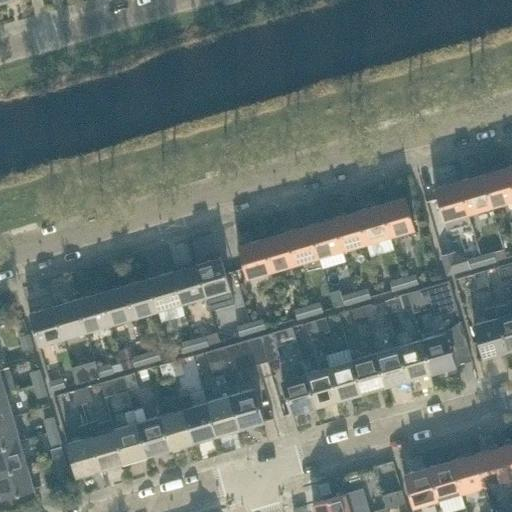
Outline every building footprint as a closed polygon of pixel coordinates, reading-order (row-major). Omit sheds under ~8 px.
[(492,205),(511,199),(511,183),(507,166),(483,173),(492,205)] [(469,212),(492,205),(483,173),(459,180),(469,212)] [(444,219),(469,212),(459,180),(435,187),(444,219)] [(391,234),(415,227),(406,195),(382,203),(391,234)] [(367,241),(391,234),(382,203),(358,210),(367,241)] [(343,248),(367,241),(358,210),(334,217),(343,248)] [(319,255),(343,248),(334,217),(310,224),(319,255)] [(296,262),(319,255),(310,224),(286,230),(296,262)] [(272,269),(296,262),(286,230),(263,237),(272,269)] [(247,276),(272,269),(263,237),(238,245),(247,276)] [(481,255),(484,264),(497,261),(494,251),(481,255)] [(448,275),(460,271),(455,253),(443,256),(448,275)] [(471,268),(484,264),(481,255),(468,258),(471,268)] [(206,295),(231,287),(221,256),(197,263),(206,295)] [(183,301),(206,295),(197,263),(173,270),(183,301)] [(502,280),(511,277),(508,263),(498,266),(502,280)] [(159,308),(183,301),(173,270),(149,276),(159,308)] [(479,287),(489,284),(485,270),(475,273),(479,287)] [(404,278),(406,287),(419,283),(416,274),(404,278)] [(135,315),(159,308),(149,276),(126,283),(135,315)] [(393,291),(406,287),(404,278),(390,282),(393,291)] [(450,280),(437,284),(445,311),(458,308),(450,280)] [(111,322),(135,315),(126,283),(102,290),(111,322)] [(409,292),(413,306),(414,312),(431,307),(433,315),(445,311),(437,284),(409,292)] [(356,292),(359,301),(371,297),(369,288),(356,292)] [(87,329),(111,322),(102,290),(78,297),(87,329)] [(345,305),(359,301),(356,292),(343,295),(345,305)] [(413,306),(409,292),(399,295),(403,309),(413,306)] [(64,336),(87,329),(78,297),(54,304),(64,336)] [(308,305),(311,315),(324,311),(321,302),(308,305)] [(363,306),(367,320),(376,317),(372,303),(363,306)] [(39,344),(64,336),(54,304),(30,312),(39,344)] [(298,318),(311,315),(308,305),(295,309),(298,318)] [(357,322),(367,320),(363,306),(353,308),(357,322)] [(508,349),(511,347),(511,311),(498,316),(508,349)] [(316,319),(321,333),(330,330),(326,316),(316,319)] [(484,356),(508,349),(498,316),(474,323),(484,356)] [(250,322),(253,331),(266,328),(263,318),(250,322)] [(311,336),(321,333),(316,319),(306,322),(311,336)] [(240,335),(253,331),(250,322),(238,326),(240,335)] [(432,371),(456,364),(446,331),(422,338),(432,371)] [(268,360),(281,357),(273,332),(261,335),(268,360)] [(24,349),(34,346),(30,333),(21,336),(24,349)] [(194,339),(196,348),(209,344),(206,335),(194,339)] [(256,364),(268,360),(261,335),(249,339),(256,364)] [(409,378),(432,371),(422,338),(399,345),(409,378)] [(183,352),(196,348),(194,339),(181,342),(183,352)] [(234,370),(256,364),(249,339),(227,345),(234,370)] [(217,348),(225,373),(234,370),(227,345),(217,348)] [(386,385),(409,378),(399,345),(376,352),(386,385)] [(215,376),(225,373),(217,348),(207,351),(215,376)] [(146,352),(149,362),(161,358),(158,349),(146,352)] [(135,365),(149,362),(146,352),(133,356),(135,365)] [(363,392),(386,385),(376,352),(353,358),(363,392)] [(340,398),(363,392),(353,358),(330,365),(340,398)] [(171,361),(175,375),(185,373),(180,359),(171,361)] [(165,378),(175,375),(171,361),(161,364),(165,378)] [(98,366),(101,375),(114,372),(111,363),(98,366)] [(316,405),(340,398),(330,365),(307,372),(316,405)] [(88,379),(101,375),(98,366),(85,370),(88,379)] [(35,384),(44,381),(40,368),(31,371),(35,384)] [(125,375),(129,389),(138,386),(134,372),(125,375)] [(292,412),(316,405),(307,372),(283,379),(292,412)] [(105,396),(106,395),(129,389),(125,375),(101,382),(105,396)] [(53,389),(66,386),(63,376),(50,380),(53,389)] [(44,381),(35,384),(39,397),(48,394),(44,381)] [(78,388),(82,402),(92,399),(88,385),(78,388)] [(240,427),(264,420),(254,387),(231,394),(240,427)] [(73,405),(82,402),(78,388),(68,391),(73,405)] [(0,419),(14,416),(7,392),(0,393),(0,419)] [(217,434),(240,427),(231,394),(208,401),(217,434)] [(194,441),(217,434),(208,401),(184,408),(194,441)] [(161,414),(147,418),(144,406),(134,409),(148,454),(171,448),(161,414)] [(171,448),(194,441),(184,408),(161,414),(171,448)] [(125,461),(148,454),(134,409),(125,411),(129,424),(115,428),(125,461)] [(0,445),(21,439),(14,416),(0,419),(0,445)] [(49,431),(58,429),(54,416),(45,419),(49,431)] [(102,468),(125,461),(115,428),(92,435),(102,468)] [(58,429),(49,431),(53,444),(62,442),(58,429)] [(77,475),(102,468),(92,435),(68,442),(77,475)] [(0,471),(28,463),(21,439),(0,445),(0,471)] [(509,477),(511,476),(511,441),(500,445),(509,477)] [(485,484),(509,477),(500,445),(476,452),(485,484)] [(462,491),(485,484),(476,452),(452,459),(462,491)] [(438,498),(462,491),(452,459),(429,466),(438,498)] [(0,487),(3,497),(35,488),(28,463),(0,471),(0,487)] [(62,479),(72,477),(68,464),(59,466),(62,479)] [(413,505),(438,498),(429,466),(404,473),(413,505)] [(402,488),(383,494),(387,506),(406,500),(402,489),(402,488)] [(316,511),(350,511),(345,492),(313,502),(316,511)]
